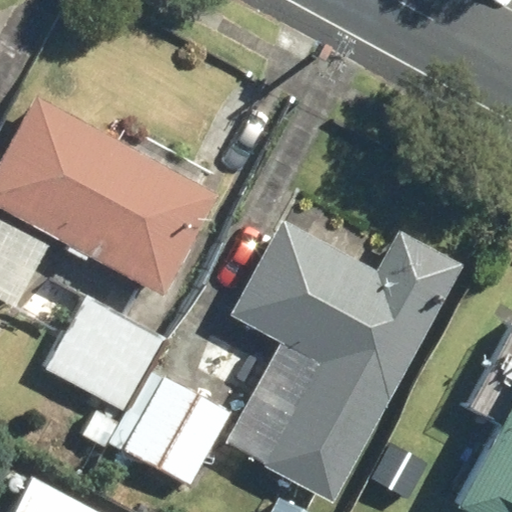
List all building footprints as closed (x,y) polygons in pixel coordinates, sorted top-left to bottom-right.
[(32,97),(0,156),(0,300),(13,307),(50,237),(161,295),(215,194),(32,97)] [(373,271),(279,219),(227,314),(316,363),(260,465),(329,502),(460,264),(396,229),(373,271)] [(163,338),(84,295),(43,368),(122,411),(163,338)] [(511,511),(511,331),(472,407),(497,420),(479,455),(468,449),(459,466),(470,472),(452,506),(462,511),(511,511)] [(228,411),(163,376),(122,450),(187,485),(228,411)] [(96,511),(29,476),(9,511),(96,511)] [(308,511),(279,496),(270,511),(308,511)]
